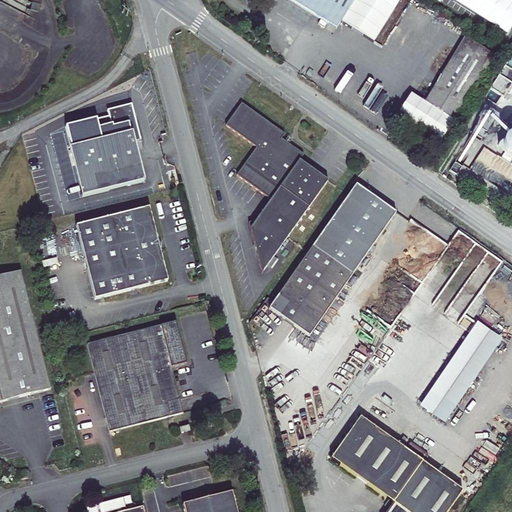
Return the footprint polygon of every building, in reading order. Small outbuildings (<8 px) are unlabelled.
[(259,0),(289,0),(336,29),(354,0),(253,0),(258,3),(259,0)] [(440,111),(454,120),(494,55),(465,38),(425,102),(440,111)] [(262,274),(328,181),(299,161),(303,155),(288,144),(284,141),(281,139),(284,135),(263,119),(241,104),(226,126),(256,148),(237,176),(271,200),(256,222),(249,223),(262,274)] [(84,197),(143,182),(133,145),(132,138),(138,136),(131,105),(108,111),(110,116),(81,124),(87,149),(72,153),(84,197)] [(133,145),(140,143),(139,139),(138,136),(132,138),(133,145)] [(269,309),(309,337),(396,213),(376,199),(356,185),(269,309)] [(134,188),(122,190),(123,198),(136,196),(134,188)] [(95,300),(168,282),(159,247),(158,242),(149,208),(76,226),(95,300)] [(0,402),(51,390),(21,272),(0,277),(0,402)] [(87,345),(109,433),(171,417),(168,403),(179,400),(171,368),(186,364),(176,322),(87,345)] [(171,417),(183,414),(181,407),(179,400),(168,403),(171,417)] [(360,418),(331,459),(394,504),(387,511),(447,511),(463,490),(360,418)] [(184,511),(236,511),(232,493),(203,500),(183,505),(184,511)]
